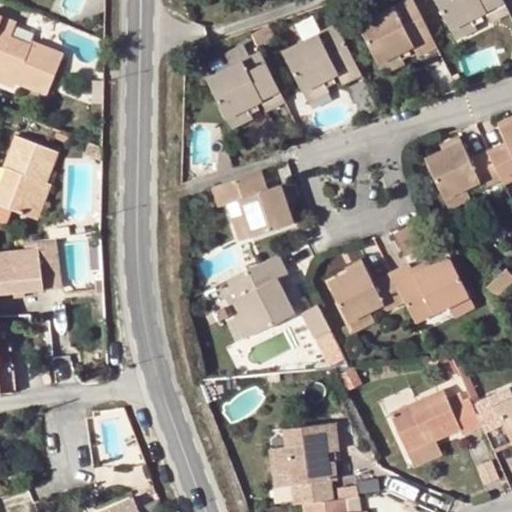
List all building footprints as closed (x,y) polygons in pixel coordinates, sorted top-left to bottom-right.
[(500,0),(434,0),(449,30),(470,19),(484,12),(490,23),(508,14),(500,0)] [(436,51),(411,1),(360,27),(378,65),(398,56),(413,48),(418,59),(436,51)] [(0,14),(0,74),(16,81),(47,93),(63,55),(32,42),(30,47),(10,38),(17,22),(0,14)] [(470,19),(449,30),(455,40),(476,30),(470,19)] [(360,76),(335,26),(282,52),(302,92),(325,82),(337,76),(342,86),(360,76)] [(284,102),(259,53),(205,79),(225,119),(246,109),(260,102),(265,112),(284,102)] [(398,56),(378,65),(383,77),(403,67),(398,56)] [(0,82),(14,88),(16,81),(0,74),(0,82)] [(101,80),(92,80),(91,102),(101,102),(101,80)] [(325,82),(302,92),(307,103),(329,92),(325,82)] [(252,119),(246,109),(225,119),(231,130),(252,119)] [(511,118),(497,125),(500,133),(511,127),(511,118)] [(0,204),(31,217),(44,182),(55,152),(47,149),(53,133),(24,123),(19,138),(16,137),(4,167),(8,170),(0,187),(0,204)] [(507,147),(488,156),(500,181),(502,185),(511,180),(511,127),(500,133),(507,147)] [(488,156),(485,151),(468,159),(460,144),(425,160),(443,198),(478,182),(482,189),(500,181),(488,156)] [(216,171),(232,166),(228,148),(218,150),(216,171)] [(262,169),(210,186),(217,207),(225,204),(237,201),(250,237),(292,223),(280,186),(269,190),(262,169)] [(50,184),(44,182),(31,217),(36,219),(50,184)] [(237,201),(225,204),(238,241),(250,237),(237,201)] [(410,229),(395,236),(405,257),(420,250),(410,229)] [(54,239),(37,242),(37,248),(38,251),(43,287),(43,290),(62,288),(54,239)] [(25,249),(0,251),(0,293),(43,290),(43,287),(38,251),(37,248),(25,249)] [(277,256),(228,280),(244,311),(255,332),(292,313),(275,280),(286,273),(277,256)] [(409,264),(391,273),(403,297),(415,322),(446,307),(467,296),(448,258),(414,275),(409,264)] [(403,297),(391,273),(373,282),(362,265),(328,281),(347,317),(370,306),(381,300),(384,306),(403,297)] [(511,278),(503,269),(494,277),(483,287),(493,300),(511,283),(511,278)] [(471,307),(467,296),(446,307),(452,317),(471,307)] [(328,330),(315,305),(299,313),(311,339),(328,330)] [(370,306),(347,317),(352,328),(375,317),(370,306)] [(255,332),(244,311),(232,316),(244,338),(255,332)] [(0,351),(12,350),(11,324),(0,324),(0,351)] [(0,393),(15,393),(13,359),(0,360),(0,393)] [(474,404),(470,398),(451,407),(443,388),(392,413),(409,452),(436,440),(462,429),(464,434),(483,427),(474,404)] [(483,427),(485,432),(504,424),(511,443),(511,396),(509,390),(474,404),(483,427)] [(292,485),(293,504),(303,503),(334,499),(332,480),(338,479),(336,461),(332,463),(330,452),(335,452),(339,451),(336,424),(286,430),(288,448),(272,450),(276,476),(290,473),(292,485)] [(436,440),(409,452),(416,472),(444,460),(436,440)] [(277,486),(292,485),(290,473),(276,476),(277,486)] [(121,511),(142,503),(137,492),(91,511),(121,511)] [(346,511),(345,498),(334,499),(303,503),(304,511),(346,511)] [(414,511),(417,504),(405,500),(401,509),(410,511),(414,511)] [(146,511),(142,503),(121,511),(146,511)]
